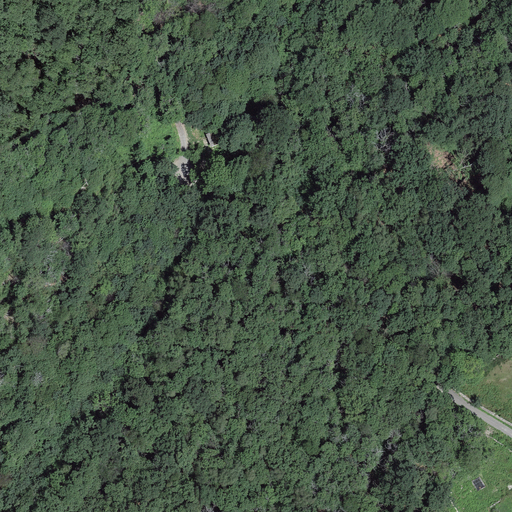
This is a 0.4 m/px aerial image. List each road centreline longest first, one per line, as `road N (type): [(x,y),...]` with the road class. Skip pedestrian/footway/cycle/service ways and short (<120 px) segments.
road 1 (track): [(493,421),(390,338),(327,234),(275,196),(255,194),(219,210)]
road 2 (track): [(132,0),(143,67),(167,92),(184,133),(182,173),(219,210)]
